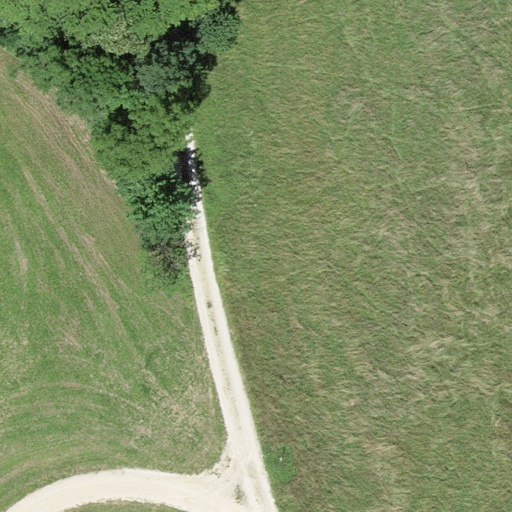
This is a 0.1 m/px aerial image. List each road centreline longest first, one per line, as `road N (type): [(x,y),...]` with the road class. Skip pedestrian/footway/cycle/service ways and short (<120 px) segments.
road 1 (track): [(167,0),(183,166),(250,503)]
road 2 (track): [(250,503),(104,493),(36,511)]
